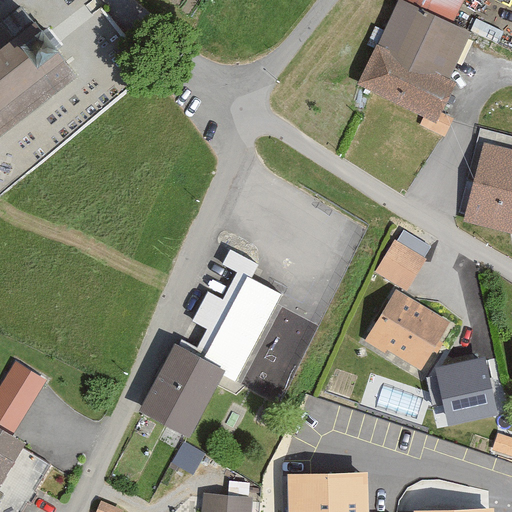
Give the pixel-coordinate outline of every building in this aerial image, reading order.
[(456,20),(413,0),(393,0),(355,83),(438,121),(456,83),(449,80),(473,28),(456,20)] [(413,0),(456,20),(465,0),(413,0)] [(0,136),(73,75),(14,11),(0,22),(0,136)] [(461,219),(511,231),(511,149),(480,142),(461,219)] [(425,258),(394,240),(376,271),(407,288),(425,258)] [(247,272),(206,354),(227,365),(222,374),(237,382),(283,290),(247,272)] [(452,320),(396,286),(363,340),(384,352),(387,348),(422,369),(452,320)] [(206,354),(174,339),(140,407),(192,433),(222,374),(227,365),(206,354)] [(47,378),(15,358),(0,382),(0,424),(13,433),(47,378)] [(485,359),(435,371),(448,425),(498,413),(485,359)] [(0,482),(26,441),(13,433),(0,424),(0,482)] [(368,511),(366,466),(286,469),(288,511),(368,511)] [(213,492),(211,511),(251,511),(253,496),(213,492)] [(121,511),(123,508),(101,500),(96,511),(121,511)] [(493,511),(493,503),(412,506),(412,511),(493,511)]
